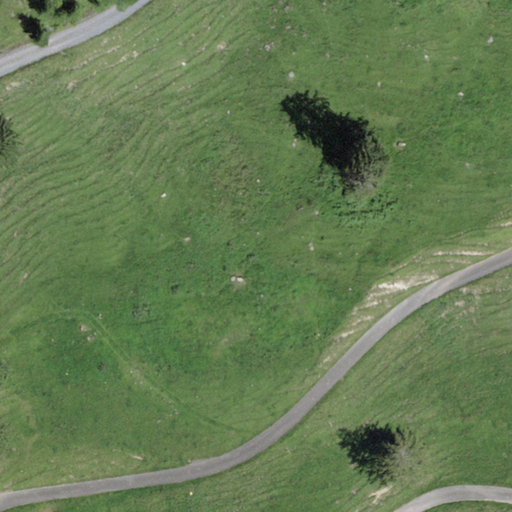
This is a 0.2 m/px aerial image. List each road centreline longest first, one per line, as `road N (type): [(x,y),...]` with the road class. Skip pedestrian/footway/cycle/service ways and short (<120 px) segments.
road 1 (track): [(511,259),(416,303),(250,457),(0,506)]
road 2 (track): [(0,67),(143,0)]
